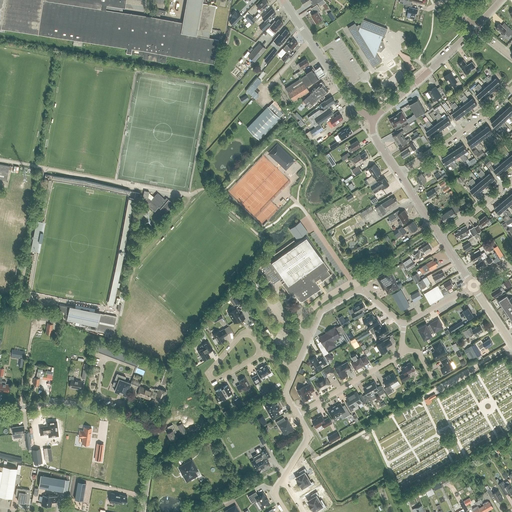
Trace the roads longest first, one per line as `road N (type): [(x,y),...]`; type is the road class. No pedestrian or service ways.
road 1 (unclassified): [(142,511),(149,448),(134,423),(71,403),(0,410)]
road 2 (unclassified): [(294,369),(318,309),(358,289),(404,323)]
road 3 (tertiary): [(373,119),(356,109),(283,0)]
road 4 (unclassified): [(399,174),(511,89)]
road 5 (unclassified): [(373,119),(474,28)]
road 6 (unclassified): [(295,414),(401,349)]
